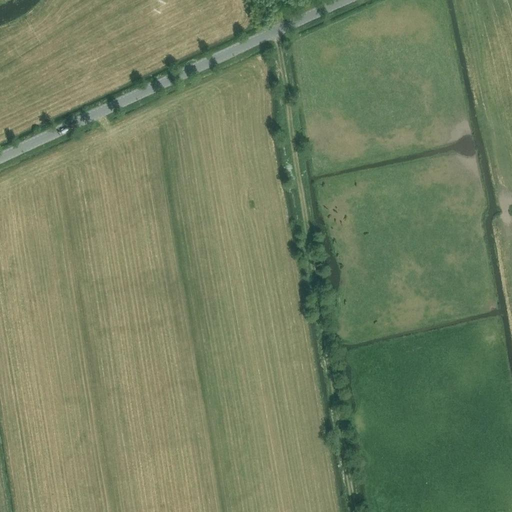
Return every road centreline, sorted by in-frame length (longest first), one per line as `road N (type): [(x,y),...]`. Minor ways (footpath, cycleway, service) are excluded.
road 1 (track): [(275,32),(354,511)]
road 2 (tertiary): [(0,160),(346,0)]
